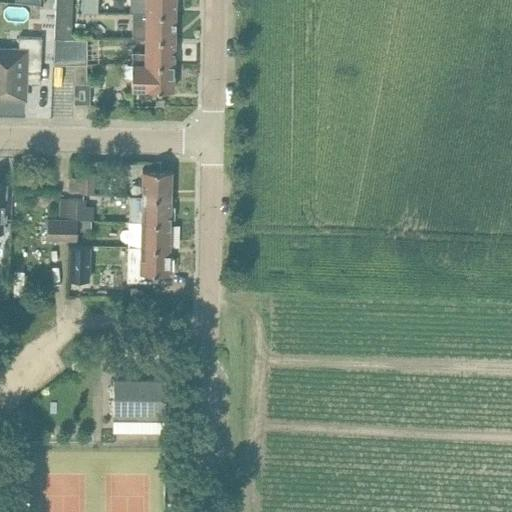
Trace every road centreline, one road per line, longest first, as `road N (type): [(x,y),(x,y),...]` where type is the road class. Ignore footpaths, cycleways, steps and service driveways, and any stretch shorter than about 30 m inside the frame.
road 1 (residential): [(206,487),(212,143)]
road 2 (residential): [(212,143),(0,138)]
road 3 (residential): [(212,143),(212,0)]
